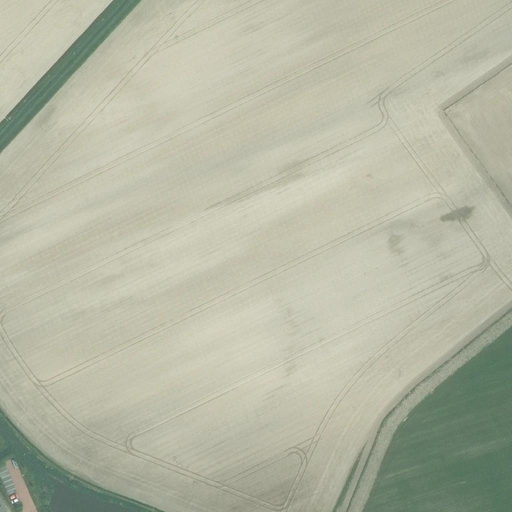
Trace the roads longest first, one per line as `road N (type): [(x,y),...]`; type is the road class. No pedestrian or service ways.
road 1 (residential): [(364,192),(328,164),(283,167),(263,180),(244,221),(256,264)]
road 2 (residential): [(220,511),(76,450),(45,414)]
road 3 (residential): [(357,269),(489,392)]
road 4 (tertiary): [(388,511),(433,437),(489,392)]
road 5 (residential): [(45,414),(160,332)]
road 6 (residential): [(364,192),(474,113)]
